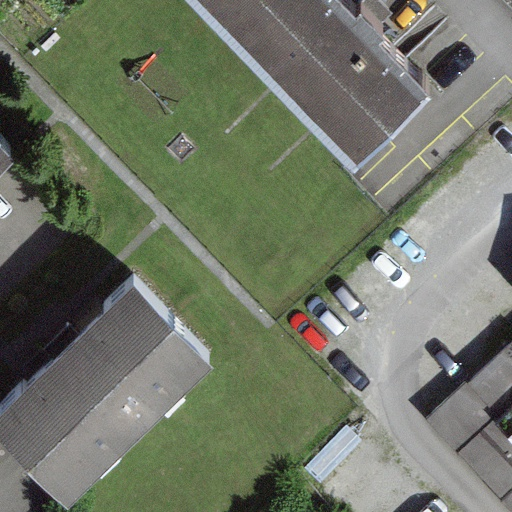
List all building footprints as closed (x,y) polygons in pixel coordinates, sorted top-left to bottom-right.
[(245,0),(212,0),(228,17),(245,0)] [(433,76),(361,0),(245,0),(228,17),(354,150),(433,76)] [(0,122),(0,149),(14,137),(0,122)] [(217,348),(137,265),(0,396),(0,413),(71,488),(217,348)] [(506,492),(511,486),(511,335),(430,410),(506,492)]
